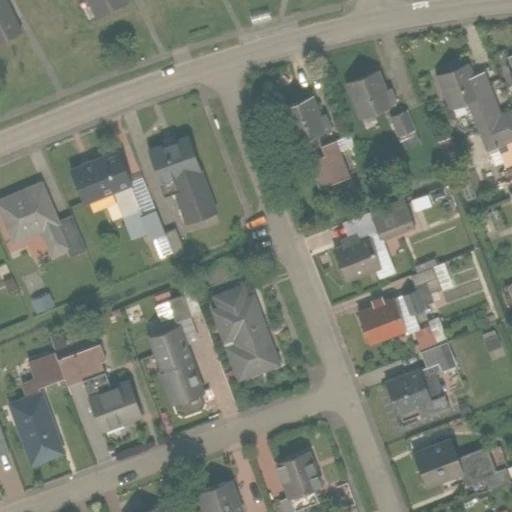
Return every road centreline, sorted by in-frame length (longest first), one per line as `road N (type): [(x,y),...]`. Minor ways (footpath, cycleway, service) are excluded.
road 1 (residential): [(338,389),(215,68)]
road 2 (residential): [(22,511),(338,389)]
road 3 (residential): [(0,151),(215,68)]
road 4 (residential): [(215,68),(372,24)]
road 5 (residential): [(372,24),(511,4)]
road 6 (residential): [(387,511),(338,389)]
